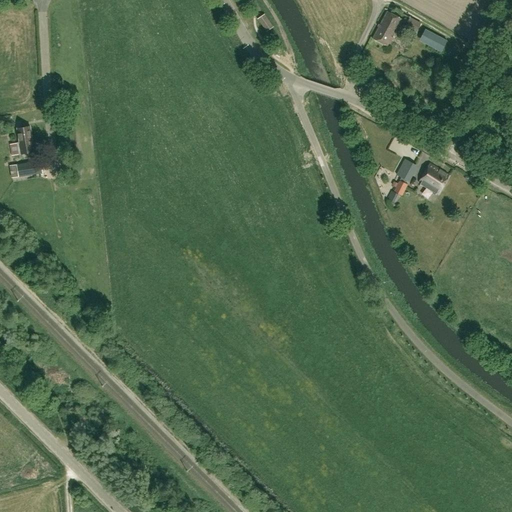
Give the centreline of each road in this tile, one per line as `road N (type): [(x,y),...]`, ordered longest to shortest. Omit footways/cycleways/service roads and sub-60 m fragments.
road 1 (unclassified): [(511,423),(446,372),(390,310),(349,229),(292,79)]
road 2 (tertiary): [(511,189),(366,105),(292,79)]
road 3 (tertiary): [(119,511),(0,391)]
